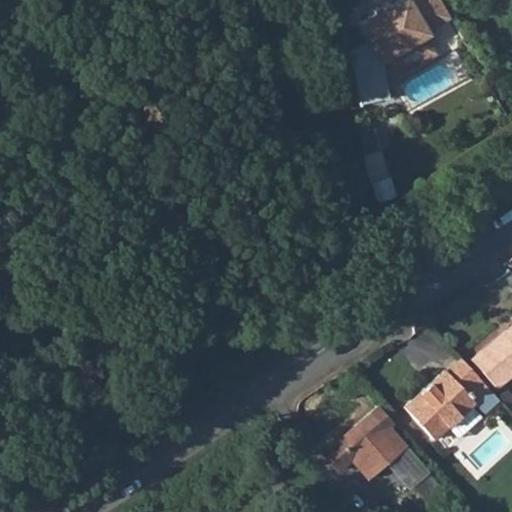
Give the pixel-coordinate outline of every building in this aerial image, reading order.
[(367,35),(345,47),(357,98),(385,91),(376,52),(425,26),(423,22),(445,9),(440,0),(376,0),(371,3),(372,7),(357,16),(367,35)] [(467,318),(489,345),(502,335),(487,316),(481,319),(476,312),(467,318)] [(511,327),(502,335),(489,345),(475,357),(492,377),(501,371),(506,376),(511,370),(511,313),(511,315),(511,316),(511,327)] [(484,416),(501,401),(488,387),(463,359),(449,372),(447,370),(406,407),(435,440),(475,404),(484,416)] [(377,407),(320,451),(334,469),(349,457),(365,477),(403,447),(387,427),(391,424),(377,407)] [(472,407),(450,427),(460,438),(482,418),(472,407)]
